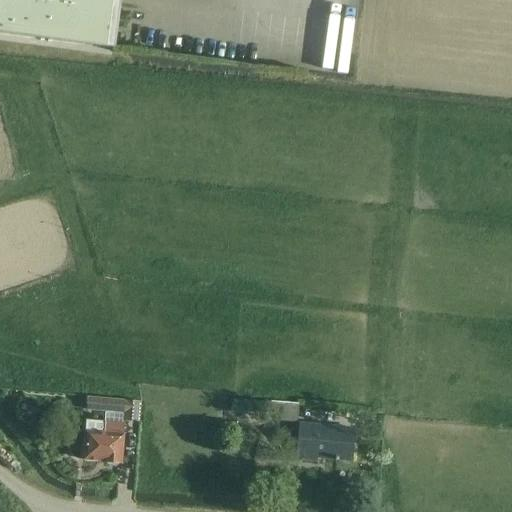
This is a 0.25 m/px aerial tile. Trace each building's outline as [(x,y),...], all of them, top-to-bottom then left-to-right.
[(0,0),(0,33),(109,48),(110,43),(115,0),(0,0)] [(87,409),(86,411),(104,412),(124,414),(123,422),(125,422),(134,423),(138,423),(140,403),(136,403),(125,402),(88,399),(87,409)] [(263,417),(264,403),(233,400),(231,413),(263,417)] [(85,432),(83,461),(104,463),(107,467),(116,468),(118,465),(121,465),(123,435),(124,424),(103,422),(86,421),(85,432)] [(354,429),(299,424),(296,460),(316,461),(317,458),(352,461),(354,429)]
